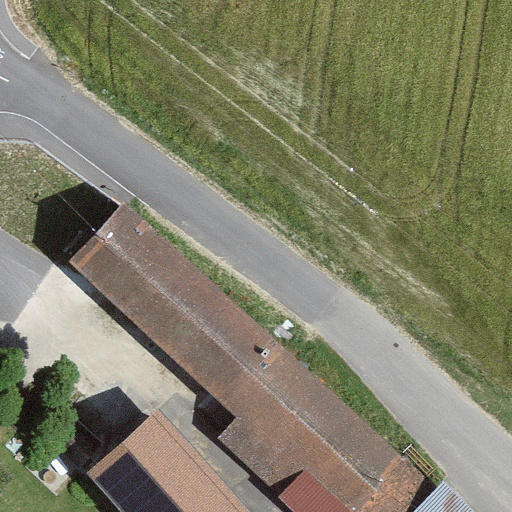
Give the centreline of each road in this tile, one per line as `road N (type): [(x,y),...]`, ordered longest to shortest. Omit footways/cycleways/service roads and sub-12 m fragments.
road 1 (unclassified): [(0,63),(511,453)]
road 2 (unknown): [(0,259),(274,504)]
